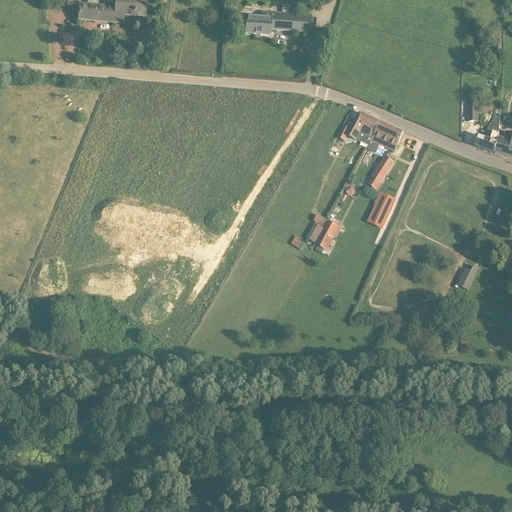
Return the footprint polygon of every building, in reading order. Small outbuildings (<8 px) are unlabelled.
[(114,24),(115,17),(144,19),(146,0),(144,0),(115,0),(114,8),(80,5),(79,21),(114,24)] [(309,34),(310,19),(275,16),(275,21),(247,18),(245,35),(269,37),(270,30),(274,30),(274,31),(309,34)] [(478,123),(478,101),(468,101),(468,123),(478,123)] [(373,139),(379,123),(360,114),(348,137),(361,142),(364,135),(373,139)] [(495,142),(497,132),(500,119),(495,118),(492,125),(491,125),(488,132),(487,132),(484,140),(479,138),(475,148),(492,154),(495,142)] [(379,123),(373,139),(396,149),(403,134),(379,123)] [(344,141),(350,130),(344,127),(338,138),(344,141)] [(495,142),(492,154),(494,155),(511,160),(511,136),(497,132),(495,142)] [(380,183),(393,164),(385,159),(373,178),(380,183)] [(354,194),(349,188),(344,191),(349,198),(354,194)] [(396,201),(381,195),(370,218),(385,225),(396,201)] [(315,244),(323,230),(322,229),(326,221),(317,216),(313,223),(315,225),(306,240),(315,244)] [(333,241),(340,228),(328,222),(322,234),(333,241)] [(306,243),(295,237),(291,246),(301,252),(306,243)] [(470,287),(479,270),(474,267),(471,273),(465,270),(459,282),(470,287)]
